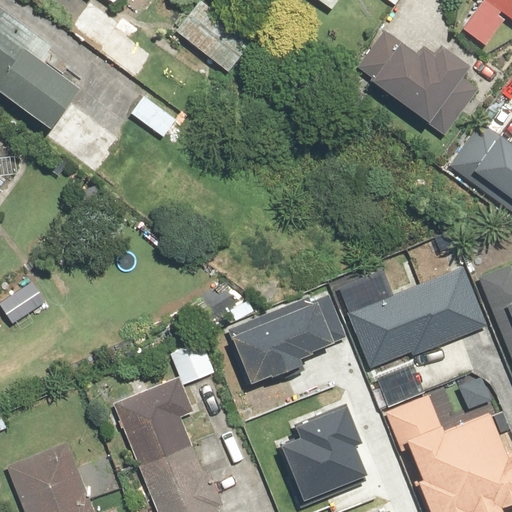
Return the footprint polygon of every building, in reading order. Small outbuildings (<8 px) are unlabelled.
[(92,0),(91,0),(71,27),(98,47),(119,20),(92,0)] [(313,0),(328,11),(336,0),(313,0)] [(401,0),(384,0),(395,9),(401,0)] [(511,0),(479,0),(481,1),(459,31),(481,48),(504,18),(511,24),(511,0)] [(196,1),(172,31),(224,74),(248,44),(196,1)] [(5,25),(0,20),(0,100),(43,131),(72,90),(37,65),(50,48),(9,19),(5,25)] [(118,26),(97,54),(133,81),(154,53),(118,26)] [(381,34),(352,72),(439,139),(476,91),(459,78),(467,68),(439,47),(431,57),(420,48),(413,58),(381,34)] [(192,76),(158,51),(140,75),(190,113),(204,94),(187,82),(192,76)] [(192,165),(211,140),(180,116),(175,122),(141,96),(127,114),(192,165)] [(74,105),(48,139),(94,174),(120,141),(74,105)] [(479,119),(447,164),(511,208),(511,135),(509,139),(479,119)] [(407,151),(383,133),(372,147),(396,166),(407,151)] [(432,173),(416,160),(400,181),(416,194),(432,173)] [(495,327),(506,322),(511,336),(511,265),(477,279),(495,327)] [(411,358),(485,326),(461,269),(346,317),(369,369),(409,352),(411,358)] [(0,309),(5,317),(26,303),(13,285),(0,294),(0,309)] [(327,295),(313,301),(311,296),(223,333),(246,389),(297,368),(294,361),(345,340),(327,295)] [(199,340),(167,353),(177,378),(180,386),(212,374),(199,340)] [(178,417),(190,412),(180,386),(177,378),(112,403),(155,511),(214,511),(214,510),(221,507),(206,469),(200,472),(178,417)] [(404,482),(409,480),(422,511),(494,511),(511,504),(511,454),(510,455),(484,391),(426,415),(420,399),(394,410),(406,439),(389,446),(404,482)] [(274,438),(298,503),(369,477),(355,440),(362,437),(346,398),(291,419),(295,430),(274,438)] [(20,511),(89,511),(63,443),(3,467),(20,511)] [(392,511),(387,499),(353,511),(392,511)]
